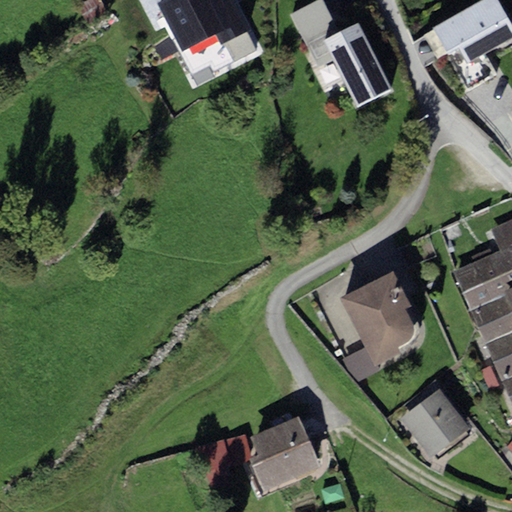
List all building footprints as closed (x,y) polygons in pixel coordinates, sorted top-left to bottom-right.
[(253,33),(236,0),(163,0),(156,4),(192,76),(211,66),(214,72),(256,50),(249,35),(253,33)] [(318,67),(333,60),(358,109),(394,91),(359,23),(341,33),(324,0),(320,0),(291,15),(318,67)] [(511,37),(511,21),(499,0),(484,0),(434,29),(449,55),(458,49),(467,64),(511,37)] [(449,55),(434,29),(424,35),(439,60),(449,55)] [(501,251),(511,246),(511,220),(492,229),(501,251)] [(504,292),(511,289),(511,246),(501,251),(492,255),(489,257),(504,292)] [(489,257),(492,255),(490,249),(472,256),(475,262),(489,257)] [(472,313),(507,298),(504,292),(489,257),(475,262),(454,272),(472,313)] [(400,347),(401,347),(404,345),(411,341),(415,335),(415,330),(413,325),(405,310),(412,307),(394,272),(340,299),(358,334),(365,348),(374,366),(378,364),(402,352),(400,347)] [(511,380),(511,289),(504,292),(507,298),(472,313),(503,384),(511,380)] [(365,348),(343,358),(358,382),(382,371),(378,364),(374,366),(365,348)] [(511,380),(503,384),(511,403),(511,380)] [(470,430),(440,390),(401,418),(431,458),(470,430)] [(251,459),(265,492),(320,469),(299,418),(252,438),(259,456),(251,459)] [(252,433),(194,448),(207,496),(230,488),(224,467),(251,459),(259,456),(252,438),(252,433)]
